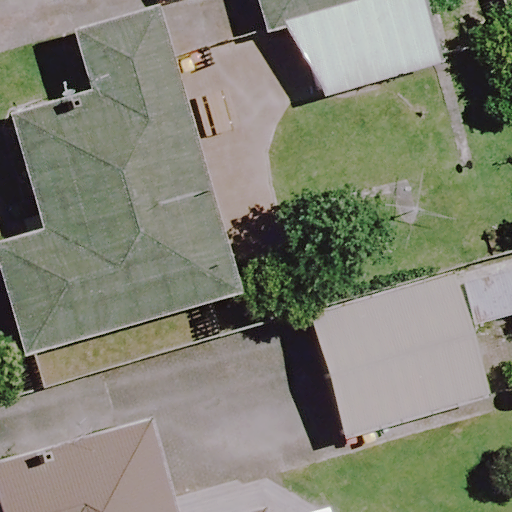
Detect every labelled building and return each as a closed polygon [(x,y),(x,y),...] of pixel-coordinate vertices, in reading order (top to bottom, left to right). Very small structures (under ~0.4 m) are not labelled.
[(380,0),(245,0),(253,31),(282,24),(380,0)] [(430,81),(410,0),(400,0),(277,30),(298,113),(430,81)] [(5,133),(30,227),(0,235),(0,309),(10,348),(219,292),(142,8),(57,30),(79,113),(5,133)] [(511,262),(454,276),(466,329),(511,318),(511,262)] [(483,416),(444,289),(302,332),(341,459),(483,416)] [(154,511),(129,435),(0,478),(0,511),(154,511)]
